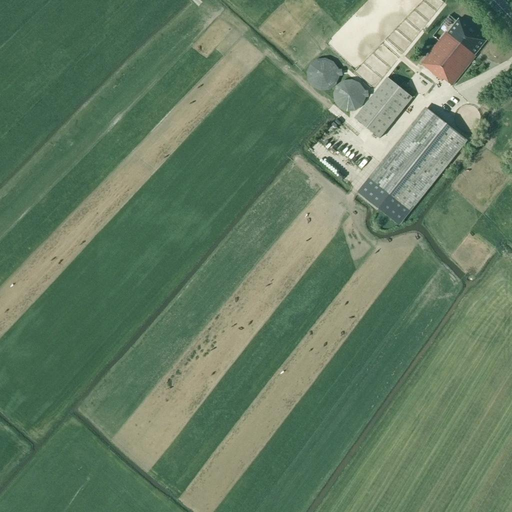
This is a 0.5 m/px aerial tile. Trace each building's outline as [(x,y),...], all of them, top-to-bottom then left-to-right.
[(447,34),(446,33),(421,64),(442,81),(443,79),(452,86),(476,57),(475,56),(486,41),(459,20),(447,34)] [(340,76),(339,70),(336,71),(334,68),(334,67),(333,66),(332,65),(332,64),(331,63),(330,63),(329,62),(328,62),(327,61),(325,61),(324,61),(322,61),(321,61),(319,61),(318,61),(317,62),(316,62),(313,64),(312,65),(311,66),(310,67),(310,68),(309,70),(308,71),(308,72),(308,74),(308,75),(308,76),(308,77),(308,79),(309,81),(310,83),(312,85),(313,86),(315,87),(316,88),(318,89),(319,89),(320,89),(321,89),(323,89),(326,89),(329,88),(330,87),(333,84),(334,82),(335,81),(336,79),(336,78),(336,77),(340,76)] [(412,98),(387,78),(354,119),(379,139),(412,98)] [(366,98),(366,92),(362,92),(361,89),(360,88),(360,87),(359,86),(358,86),(357,85),(356,84),(355,84),(354,83),(353,83),(352,82),(350,82),(349,82),(347,82),(346,82),(345,82),(345,83),(343,83),(342,83),(341,84),(340,85),(338,86),(337,87),(337,88),(336,89),(336,90),(335,91),(335,92),(334,94),(334,95),(334,96),(334,97),(334,98),(335,99),(335,100),(335,101),(336,102),(336,104),(337,105),(338,106),(339,107),(341,109),(342,109),(343,110),(344,110),(346,110),(347,111),(348,111),(349,111),(353,110),(355,109),(357,108),(358,107),(359,106),(361,104),(362,102),(362,101),(363,99),(363,98),(366,98)] [(426,107),(369,178),(410,212),(467,141),(426,107)]
